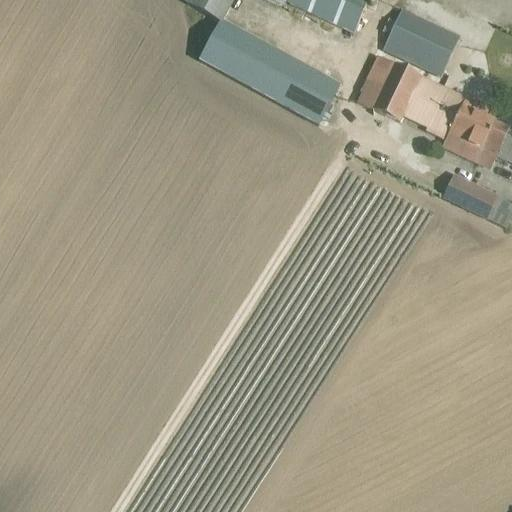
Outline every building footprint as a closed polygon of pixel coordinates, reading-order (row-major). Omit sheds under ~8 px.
[(186,0),(184,5),(220,25),(234,0),(186,0)] [(275,0),(352,34),(368,0),(275,0)] [(386,50),(437,75),(455,40),(402,15),(396,28),(389,25),(383,36),(391,40),(386,50)] [(228,75),(246,42),(219,27),(201,60),(228,75)] [(496,159),(506,164),(511,152),(511,150),(511,134),(484,121),(489,112),(393,69),(374,114),(400,125),(402,120),(427,131),(425,136),(447,145),(450,139),(496,160),(496,159)] [(454,178),(442,203),(487,224),(499,200),(454,178)]
